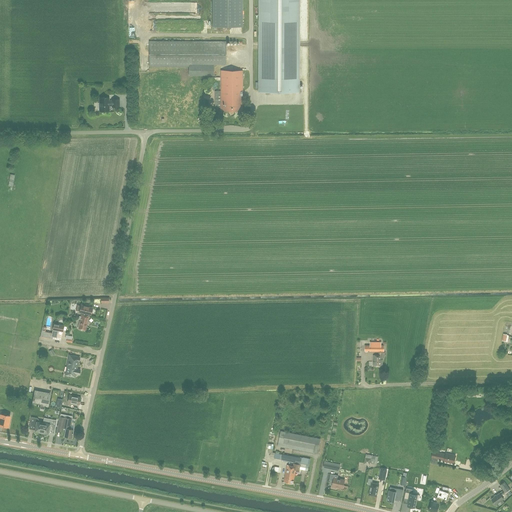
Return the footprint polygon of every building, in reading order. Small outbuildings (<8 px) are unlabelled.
[(242,0),(212,0),(212,27),(242,27),(242,0)] [(258,0),(259,91),(299,91),(298,0),(258,0)] [(226,42),(149,42),(149,66),(189,66),(189,76),(213,76),(213,64),(226,64),(226,42)] [(242,100),(242,71),(221,71),(221,103),(220,103),(220,110),(242,111),(242,100)] [(119,107),(119,100),(112,100),(112,101),(109,101),(109,98),(99,98),(99,103),(98,103),(98,110),(99,110),(100,111),(109,111),(109,106),(112,106),(112,107),(119,107)] [(81,314),(89,316),(88,316),(89,314),(91,315),(92,308),(81,305),(79,312),(82,313),(82,314),(81,314)] [(89,316),(81,314),(80,316),(79,316),(78,319),(80,319),(78,328),(86,330),(89,316)] [(42,331),(40,337),(51,339),(51,336),(57,338),(58,331),(63,332),(64,326),(54,324),(52,333),(42,331)] [(370,351),(381,351),(381,342),(370,342),(370,345),(365,345),(365,351),(368,351),(368,350),(370,350),(370,351)] [(373,355),(373,366),(382,366),(383,352),(380,352),(380,355),(373,355)] [(65,375),(71,376),(75,377),(76,374),(79,375),(79,373),(80,373),(81,371),(80,371),(80,370),(77,369),(77,368),(76,368),(78,361),(79,361),(80,357),(69,355),(65,375)] [(34,393),(32,403),(48,406),(50,396),(34,393)] [(69,395),(68,402),(79,405),(80,397),(69,395)] [(10,416),(1,414),(0,418),(0,425),(2,426),(2,425),(7,426),(8,425),(8,426),(9,423),(8,422),(10,416)] [(60,435),(61,435),(64,436),(72,437),(73,429),(69,428),(70,422),(71,422),(72,418),(64,417),(60,416),(57,430),(61,431),(60,435)] [(31,417),(30,424),(36,425),(35,431),(37,432),(41,433),(41,431),(42,429),(42,426),(43,424),(43,423),(39,422),(39,421),(37,418),(31,417)] [(41,431),(41,433),(45,434),(45,433),(48,433),(49,428),(55,429),(56,422),(49,420),(49,419),(44,418),(43,423),(43,424),(42,426),(42,429),(41,431)] [(281,431),(278,446),(317,454),(320,439),(281,431)] [(446,454),(445,455),(433,452),(437,453),(436,455),(437,455),(437,457),(438,458),(437,463),(438,458),(444,459),(444,461),(454,464),(455,456),(446,454)] [(300,463),(301,458),(297,457),(290,455),(289,456),(283,454),(281,460),(296,463),(300,463)] [(293,466),(287,465),(284,482),(293,484),(296,469),(299,470),(300,465),(294,463),(293,466)] [(343,488),(344,480),(337,478),(338,476),(331,474),(329,480),(333,481),(332,487),(336,487),(343,488)] [(461,486),(463,479),(451,476),(449,482),(446,481),(444,485),(453,488),(454,484),(461,486)] [(369,494),(376,496),(379,484),(372,483),(372,479),(369,478),(368,484),(371,485),(369,494)] [(504,482),(501,485),(506,492),(509,489),(504,482)] [(387,500),(394,502),(394,499),(398,500),(398,497),(402,497),(403,489),(396,488),(395,491),(389,490),(387,500)] [(499,493),(491,499),(495,505),(504,499),(501,496),(504,494),(502,491),(500,493),(499,493)] [(419,495),(406,492),(404,498),(409,499),(408,506),(415,507),(417,499),(418,500),(419,495)] [(443,498),(439,496),(439,497),(438,497),(439,497),(437,502),(432,501),(429,510),(433,511),(436,511),(439,504),(441,504),(443,499),(444,499),(443,498)]
